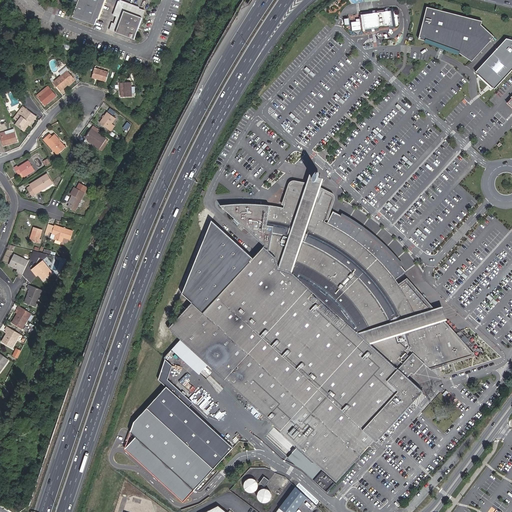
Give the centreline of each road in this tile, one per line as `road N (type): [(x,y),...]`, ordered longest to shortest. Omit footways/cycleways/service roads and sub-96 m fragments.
road 1 (motorway): [(265,0),(198,110),(146,219),(43,511)]
road 2 (motorway): [(62,511),(175,200)]
road 3 (motorway): [(175,200),(250,74),(307,0)]
road 4 (motorway): [(175,200),(219,107),(286,0)]
road 5 (secondary): [(511,404),(428,511)]
